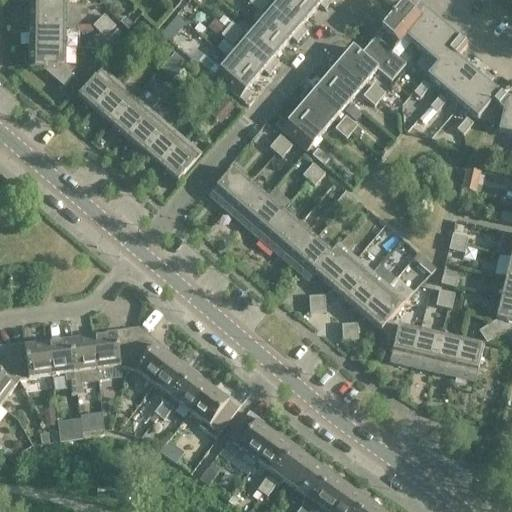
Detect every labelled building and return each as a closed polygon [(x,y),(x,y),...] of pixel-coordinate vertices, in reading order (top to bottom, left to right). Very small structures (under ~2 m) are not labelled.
[(256,0),(253,0),(249,4),(260,14),(265,8),(256,0)] [(310,18),(289,0),(280,0),(270,12),(302,39),(307,33),(301,28),(310,18)] [(289,0),(310,18),(319,7),(325,12),(330,6),(323,0),(289,0)] [(30,27),(66,27),(66,5),(30,5),(30,27)] [(412,15),(403,7),(360,56),(377,72),(391,84),(406,66),(403,64),(409,57),(409,49),(402,43),(405,39),(437,67),(448,54),(459,41),(419,7),(412,15)] [(256,28),(282,50),(291,40),(297,45),(302,39),(270,12),(256,28)] [(103,17),(97,22),(108,34),(113,28),(103,17)] [(223,18),(219,23),(226,29),(230,24),(223,18)] [(125,19),(120,24),(127,31),(132,26),(125,19)] [(102,39),(108,34),(97,22),(92,28),(102,39)] [(216,22),(209,30),(219,39),(221,37),(227,31),(216,22)] [(238,40),(243,34),(232,25),(227,31),(238,40)] [(29,49),(66,49),(66,27),(30,27),(29,49)] [(242,44),(274,71),(279,66),(273,61),(282,50),(256,28),(242,44)] [(227,31),(221,37),(232,46),(238,40),(227,31)] [(448,54),(437,67),(427,78),(445,93),(467,68),(457,59),(467,48),(459,41),(448,54)] [(269,77),(274,71),(242,44),(228,61),(254,83),(263,73),(269,77)] [(29,49),(29,71),(44,71),(64,89),(73,78),(65,72),(66,49),(29,49)] [(377,72),(360,56),(352,49),(343,60),(337,55),(332,61),(363,88),(377,72)] [(167,62),(176,70),(182,64),(173,56),(167,62)] [(200,68),(211,77),(217,71),(206,61),(200,68)] [(228,61),(214,78),(233,94),(233,95),(245,105),(250,99),(245,94),(254,83),(228,61)] [(333,72),(323,82),(349,104),(363,88),(332,61),(327,67),(333,72)] [(467,68),(445,93),(460,107),(487,76),(481,70),(476,76),(467,68)] [(101,71),(78,99),(94,113),(118,85),(101,71)] [(493,105),(503,113),(506,101),(505,101),(488,86),(493,81),(487,76),(460,107),(478,122),(493,105)] [(309,88),(304,94),(335,121),(349,104),(323,82),(314,93),(309,88)] [(134,100),(118,85),(94,113),(111,127),(134,100)] [(430,91),(424,85),(414,96),(420,102),(430,91)] [(374,87),(369,93),(380,102),(385,96),(374,87)] [(375,109),(380,102),(369,93),(364,99),(375,109)] [(304,105),(295,115),(321,137),(335,121),(304,94),(299,100),(304,105)] [(223,98),(209,115),(220,124),(233,107),(223,98)] [(446,105),(440,99),(430,110),(436,115),(446,105)] [(151,114),(134,100),(111,127),(127,141),(151,114)] [(511,102),(506,101),(503,113),(498,133),(511,135),(511,102)] [(168,128),(151,114),(127,141),(144,156),(168,128)] [(287,138),(307,154),(321,137),(295,115),(286,126),(281,121),(275,127),(287,138)] [(346,119),(340,125),(351,135),(357,129),(346,119)] [(473,128),(467,123),(457,134),(463,139),(473,128)] [(346,141),(351,135),(340,125),(335,131),(346,141)] [(184,142),(168,128),(144,156),(161,170),(184,142)] [(275,155),(286,143),(280,137),(269,150),(275,155)] [(177,184),(201,157),(184,142),(161,170),(177,184)] [(281,160),(292,148),(286,143),(275,155),(281,160)] [(323,168),(328,162),(317,152),(312,158),(323,168)] [(302,177),(308,183),(319,170),(313,165),(302,177)] [(232,170),(209,198),(225,212),(249,185),(232,170)] [(325,176),(319,170),(308,183),(314,188),(325,176)] [(477,194),(481,174),(467,171),(462,191),(477,194)] [(265,199),(249,185),(225,212),(242,226),(265,199)] [(334,204),(340,210),(350,197),(344,192),(334,204)] [(356,202),(350,197),(340,210),(346,214),(356,202)] [(258,241),(282,213),(265,199),(242,226),(258,241)] [(298,227),(282,213),(258,241),(275,255),(298,227)] [(511,217),(502,215),(500,223),(511,225),(511,217)] [(291,269),(314,241),(298,227),(275,255),(291,269)] [(452,236),(450,244),(465,247),(467,239),(452,236)] [(394,237),(388,242),(394,249),(400,244),(394,237)] [(315,276),(314,275),(331,256),(331,255),(314,241),(291,269),(308,283),(315,276)] [(464,255),(465,247),(450,244),(448,251),(464,255)] [(331,256),(314,275),(315,276),(331,290),(354,262),(337,248),(331,255),(331,256)] [(242,269),(254,282),(269,268),(257,255),(242,269)] [(331,290),(348,304),(371,276),(354,262),(331,290)] [(348,304),(365,319),(388,291),(371,276),(348,304)] [(455,290),(457,282),(442,279),(440,287),(455,290)] [(501,301),(511,303),(511,280),(506,279),(501,301)] [(365,319),(381,333),(390,322),(404,305),(388,291),(365,319)] [(438,294),(436,302),(452,305),(453,297),(438,294)] [(325,305),(324,297),(308,298),(309,306),(325,305)] [(496,322),(487,327),(494,339),(511,328),(511,303),(501,301),(496,322)] [(450,313),(452,305),(436,302),(434,309),(450,313)] [(309,306),(309,314),(325,313),(325,305),(309,306)] [(381,333),(394,344),(389,364),(411,369),(419,333),(398,328),(390,322),(381,333)] [(358,333),(357,326),(341,327),(342,335),(358,333)] [(494,339),(487,327),(478,333),(486,345),(494,339)] [(139,330),(106,334),(106,339),(92,341),(97,372),(129,368),(139,330)] [(173,363),(162,354),(165,350),(139,330),(129,368),(154,387),(173,363)] [(342,335),(342,343),(358,341),(358,333),(342,335)] [(419,333),(411,369),(432,374),(441,338),(419,333)] [(92,341),(79,343),(78,338),(69,339),(74,375),(74,379),(76,395),(82,394),(81,385),(98,382),(97,372),(92,341)] [(441,338),(432,374),(454,379),(462,343),(441,338)] [(69,339),(61,340),(61,345),(46,347),(50,378),(74,375),(69,339)] [(454,379),(475,384),(484,349),(462,343),(454,379)] [(0,348),(0,350),(12,371),(13,371),(19,382),(28,381),(50,378),(46,347),(33,349),(33,344),(0,348)] [(0,350),(0,407),(0,408),(19,382),(13,371),(12,371),(0,350)] [(194,372),(187,367),(184,371),(173,363),(154,387),(171,401),(194,372)] [(209,390),(198,382),(201,378),(194,372),(171,401),(190,415),(209,390)] [(240,408),(223,395),(220,399),(209,390),(190,415),(202,424),(198,428),(215,441),(240,408)] [(163,403),(158,409),(167,416),(172,409),(163,403)] [(163,422),(167,416),(158,409),(153,415),(163,422)] [(257,464),(275,439),(264,430),(266,426),(249,414),(225,448),(242,460),(245,456),(257,464)] [(91,423),(81,424),(83,434),(92,432),(91,423)] [(289,443),(286,447),(275,439),(257,464),(275,478),(296,448),(289,443)] [(275,478),(272,482),(277,486),(279,487),(283,483),(294,491),(312,465),(301,457),(303,453),(296,448),(275,478)] [(7,450),(3,455),(7,459),(12,454),(7,450)] [(294,491),(305,499),(301,504),(303,506),(299,511),(312,511),(308,509),(333,474),(326,469),(323,473),(312,465),(294,491)] [(312,511),(317,511),(320,509),(323,511),(335,511),(350,492),(338,483),(340,479),(333,474),(308,509),(312,511)] [(277,486),(272,482),(268,479),(263,485),(272,492),(277,486)] [(268,498),(272,492),(263,485),(258,492),(268,498)] [(363,496),(360,500),(350,492),(335,511),(362,511),(371,501),(363,496)] [(377,511),(375,510),(378,506),(371,501),(362,511),(377,511)]
